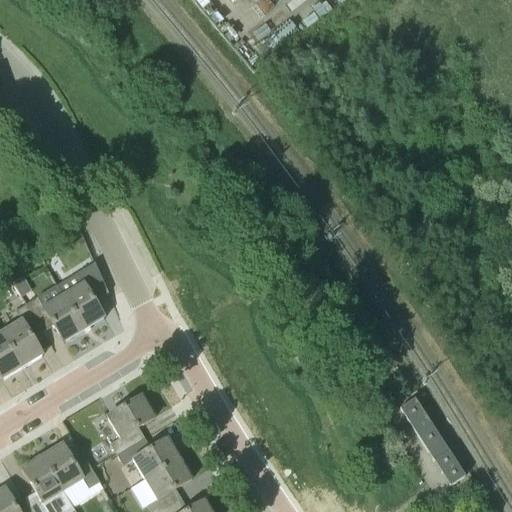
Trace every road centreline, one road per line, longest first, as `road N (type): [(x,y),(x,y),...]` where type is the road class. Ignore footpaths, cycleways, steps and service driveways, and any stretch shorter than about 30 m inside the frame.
road 1 (residential): [(158,336),(52,118),(0,55)]
road 2 (residential): [(269,511),(158,336)]
road 3 (residential): [(0,435),(158,336)]
